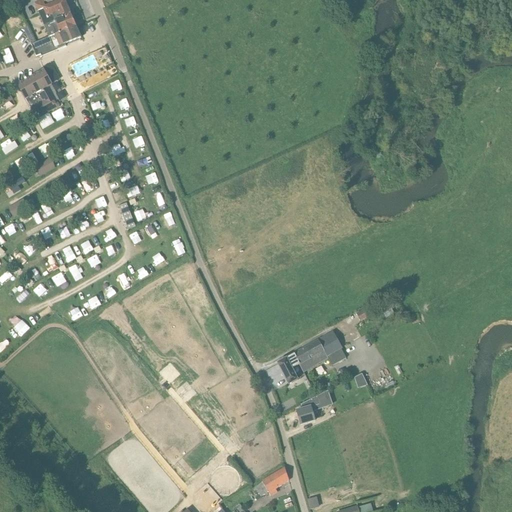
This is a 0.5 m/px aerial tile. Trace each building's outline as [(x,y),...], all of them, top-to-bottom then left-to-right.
[(49,38),(76,27),(64,0),(40,0),(34,3),(49,38)] [(81,38),(76,27),(49,38),(31,45),(36,57),(41,55),(42,57),(54,52),(66,47),(66,46),(64,47),(63,46),(81,38)] [(35,120),(57,107),(46,88),(51,85),(44,71),(17,86),(35,120)] [(121,79),(111,83),(115,93),(125,90),(121,79)] [(102,100),(92,102),(93,110),(103,109),(102,100)] [(109,119),(100,121),(101,130),(110,129),(109,119)] [(12,139),(1,145),(7,154),(20,147),(16,141),(14,142),(12,139)] [(45,159),(63,150),(58,139),(40,148),(45,159)] [(34,153),(17,162),(22,171),(38,162),(34,153)] [(149,155),(139,159),(142,167),(153,163),(149,155)] [(49,161),(36,167),(41,178),(54,172),(49,161)] [(18,189),(26,187),(24,180),(16,182),(18,189)] [(14,218),(31,208),(26,199),(9,209),(14,218)] [(136,228),(127,204),(119,207),(128,230),(136,228)] [(51,233),(44,236),(48,247),(55,245),(51,233)] [(91,243),(83,246),(86,254),(94,251),(91,243)] [(63,251),(69,263),(77,259),(71,247),(63,251)] [(55,278),(59,286),(66,283),(63,275),(55,278)] [(132,277),(123,282),(128,291),(137,286),(132,277)] [(107,291),(112,300),(120,295),(114,287),(107,291)] [(371,315),(367,308),(356,315),(360,322),(371,315)] [(333,333),(318,342),(327,358),(332,367),(346,359),(333,333)] [(318,342),(293,355),(299,366),(302,372),(313,366),(327,358),(318,342)] [(292,370),(299,366),(293,355),(278,364),(288,385),(289,385),(297,380),(292,370)] [(362,375),(354,379),(358,389),(368,386),(362,375)] [(302,410),(296,411),(300,425),(315,421),(311,408),(318,406),(319,410),(332,404),(328,392),(301,405),(302,410)] [(285,469),(284,470),(268,479),(255,487),(261,497),(268,493),(271,497),(277,493),(275,490),(288,482),(285,469)]
